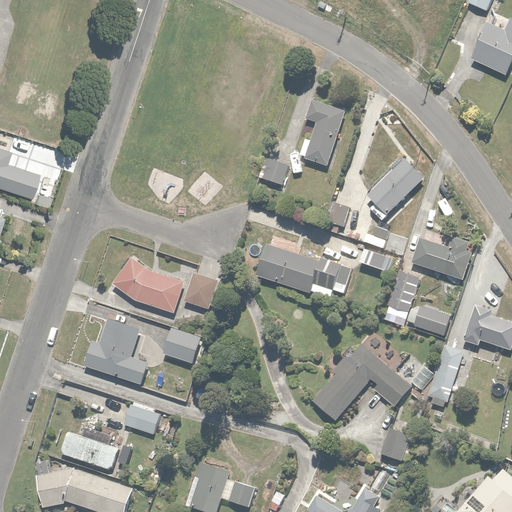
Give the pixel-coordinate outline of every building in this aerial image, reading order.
[(496,0),(472,0),(470,6),(489,15),(496,0)] [(511,22),(508,31),(492,24),(474,61),(509,78),(511,72),(511,22)] [(348,113),(315,103),(308,122),(320,125),(315,142),(308,140),(303,156),(308,158),(307,160),(332,168),(348,113)] [(0,135),(0,187),(32,197),(38,175),(7,166),(11,152),(6,150),(10,139),(0,135)] [(391,216),(427,179),(403,156),(367,193),(391,216)] [(284,192),(291,167),(272,162),(271,167),(265,165),(261,180),(278,185),(277,191),(284,192)] [(53,200),(39,195),(36,204),(50,209),(53,200)] [(352,210),(335,204),(329,223),(347,229),(352,210)] [(422,239),(414,264),(466,281),(475,253),(473,253),(475,244),(455,238),(452,249),(422,239)] [(322,264),(271,247),(260,278),(334,302),(337,292),(348,296),(356,270),(324,260),(322,264)] [(397,261),(367,251),(363,264),(393,275),(397,261)] [(155,274),(135,258),(116,286),(138,302),(177,314),(187,284),(155,274)] [(422,281),(403,274),(398,287),(417,294),(422,281)] [(222,284),(197,276),(188,303),(213,311),(222,284)] [(417,299),(397,292),(387,319),(408,326),(417,299)] [(455,317),(424,308),(418,329),(449,337),(455,317)] [(494,312),(478,308),(467,344),(481,348),(483,342),(511,351),(511,323),(493,318),(494,312)] [(103,345),(96,342),(88,368),(143,386),(151,363),(136,358),(144,334),(111,323),(103,345)] [(206,339),(176,330),(168,356),(198,365),(206,339)] [(415,388),(365,346),(358,353),(351,347),(343,356),(347,359),(336,372),(339,375),(316,403),(341,423),(371,387),(397,409),(415,388)] [(462,370),(442,363),(431,397),(451,403),(462,370)] [(435,376),(426,367),(412,382),(421,391),(435,376)] [(139,407),(134,405),(126,426),(157,437),(164,415),(151,411),(153,407),(141,403),(139,407)] [(185,424),(172,420),(166,438),(178,442),(185,424)] [(70,433),(63,454),(112,471),(119,449),(115,447),(117,439),(88,429),(85,438),(70,433)] [(415,437),(393,429),(384,456),(405,463),(415,437)] [(41,477),(46,509),(68,506),(68,503),(94,511),(128,511),(136,490),(77,470),(55,475),(53,462),(41,464),(42,477),(41,477)] [(232,474),(202,466),(190,508),(204,511),(220,511),(223,500),(252,508),(258,489),(231,481),(232,474)] [(511,511),(511,475),(507,471),(498,483),(490,477),(462,511),(511,511)] [(354,511),(344,511),(319,495),(309,511),(381,511),(388,501),(368,489),(354,511)]
